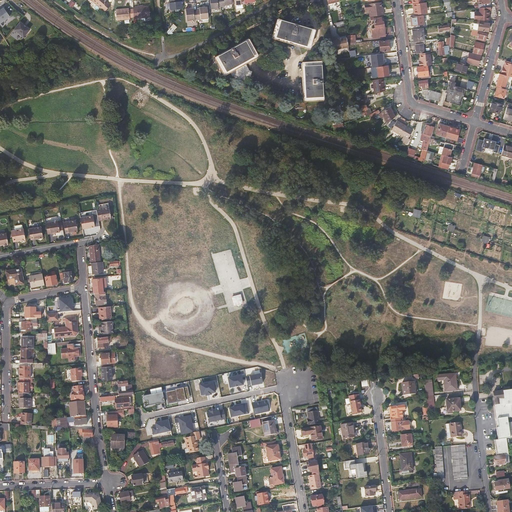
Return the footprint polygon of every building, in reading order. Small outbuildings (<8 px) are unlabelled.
[(94,0),(94,1),(107,12),(112,6),(109,3),(110,2),(107,0),(94,0)] [(181,2),(180,0),(169,0),(171,10),(183,9),(182,2),(181,2)] [(223,7),(221,0),(211,0),(212,9),(220,8),(220,7),(223,7)] [(477,0),(477,2),(481,2),(482,4),(474,5),(475,9),(479,8),(490,7),(489,0),(477,0)] [(381,3),(364,5),(365,11),(369,10),(370,17),(380,16),(384,15),(383,10),(382,11),(381,8),(381,3)] [(425,3),(414,4),(415,11),(414,11),(414,15),(426,14),(425,3)] [(0,22),(10,16),(3,7),(0,8),(0,22)] [(138,9),(139,18),(152,17),(150,7),(138,9)] [(201,9),(198,10),(199,20),(209,19),(208,7),(201,7),(201,9)] [(199,20),(198,10),(194,10),(194,8),(187,9),(189,21),(199,20)] [(118,10),(119,21),(131,19),(130,9),(118,10)] [(474,20),(489,20),(489,16),(488,16),(488,10),(479,10),(479,12),(474,12),(474,20)] [(380,16),(370,17),(370,20),(374,20),(375,28),(372,29),(373,38),(376,38),(386,37),(383,22),(382,22),(382,18),(380,18),(380,16)] [(424,24),(423,16),(411,17),(412,26),(424,24)] [(30,28),(20,20),(13,29),(23,37),(30,28)] [(312,29),(281,20),(276,37),(307,46),(312,29)] [(414,42),(416,41),(425,40),(423,28),(412,29),(414,42)] [(478,32),(477,39),(485,41),(487,34),(478,32)] [(355,37),(348,37),(348,45),(356,44),(355,37)] [(335,49),(348,47),(346,38),(342,38),(341,38),(338,39),(337,39),(337,38),(332,38),(335,49)] [(254,56),(246,40),(218,56),(226,71),(254,56)] [(390,50),(389,40),(379,41),(380,52),(390,50)] [(425,40),(416,41),(417,44),(415,45),(416,54),(424,53),(423,43),(425,43),(425,40)] [(439,51),(448,50),(447,46),(444,46),(443,42),(438,43),(439,51)] [(484,44),(476,42),(473,52),(481,54),(484,44)] [(430,53),(420,55),(420,62),(419,62),(419,66),(427,65),(431,65),(430,53)] [(480,56),(472,54),(470,63),(478,65),(480,56)] [(467,64),(457,62),(455,70),(464,73),(467,64)] [(389,74),(388,63),(377,64),(378,75),(389,74)] [(502,69),(501,74),(506,75),(506,76),(511,77),(511,64),(505,63),(504,67),(503,70),(502,69)] [(323,96),(321,65),(304,66),(306,97),(323,96)] [(428,75),(427,65),(419,66),(417,66),(418,77),(428,75)] [(505,79),(505,76),(499,74),(496,86),(497,87),(505,89),(508,80),(505,79)] [(371,80),(375,92),(386,89),(383,77),(371,80)] [(449,81),(448,85),(444,101),(460,105),(464,89),(454,86),(455,83),(449,81)] [(505,89),(497,87),(495,96),(504,98),(506,89),(505,89)] [(440,93),(427,89),(421,90),(423,95),(426,96),(426,97),(437,100),(440,93)] [(490,111),(499,114),(502,104),(492,102),(490,111)] [(366,104),(360,106),(362,116),(367,115),(371,113),(370,108),(367,109),(366,104)] [(387,123),(395,117),(390,107),(382,112),(387,123)] [(402,135),(406,127),(397,121),(392,129),(392,130),(401,135),(402,135)] [(344,127),(343,123),(332,126),(333,132),(344,135),(345,131),(340,129),(340,130),(337,129),(344,127)] [(459,130),(449,127),(439,124),(436,134),(446,137),(456,140),(459,130)] [(434,127),(427,125),(424,134),(423,134),(421,139),(422,140),(424,141),(424,140),(426,141),(429,142),(430,139),(434,127)] [(402,135),(401,135),(410,141),(412,131),(406,127),(402,135)] [(488,149),(492,150),(495,140),(487,137),(486,139),(483,138),(481,145),(489,147),(488,149)] [(427,150),(428,147),(425,146),(422,157),(420,156),(419,161),(421,162),(423,163),(425,156),(427,150)] [(511,148),(504,146),(501,155),(511,157),(511,148)] [(443,155),(449,157),(451,150),(444,148),(441,155),(443,155)] [(434,153),(427,150),(425,156),(423,163),(430,165),(434,153)] [(449,157),(443,155),(440,167),(447,169),(449,164),(451,158),(449,157)] [(482,165),(475,163),(473,173),(476,174),(476,176),(479,177),(482,165)] [(111,222),(109,211),(108,206),(96,209),(97,213),(99,223),(102,222),(102,224),(111,222)] [(420,218),(422,210),(414,208),(412,216),(420,218)] [(94,227),(92,216),(80,218),(82,227),(85,226),(85,228),(94,227)] [(77,231),(75,220),(63,223),(64,232),(67,231),(68,233),(77,231)] [(59,232),(57,221),(46,223),(47,232),(50,232),(51,233),(59,232)] [(130,226),(132,240),(149,238),(148,224),(130,226)] [(42,238),(40,227),(28,229),(30,238),(33,238),(34,239),(42,238)] [(25,240),(23,229),(11,231),(13,240),(16,240),(16,242),(25,240)] [(0,245),(8,244),(6,233),(0,234),(0,245)] [(100,260),(99,249),(99,244),(93,245),(90,246),(91,254),(91,258),(92,261),(100,260)] [(212,253),(227,312),(248,307),(232,248),(212,253)] [(103,273),(102,262),(92,263),(92,274),(103,273)] [(21,268),(6,271),(8,279),(15,278),(16,285),(24,283),(21,268)] [(53,276),(45,277),(47,286),(57,284),(55,271),(52,272),(53,276)] [(73,281),(71,271),(60,274),(61,281),(64,280),(65,283),(73,281)] [(45,285),(43,274),(30,277),(32,287),(45,285)] [(104,292),(104,287),(102,287),(101,278),(92,279),(93,289),(94,289),(94,293),(95,293),(103,292),(104,292)] [(104,303),(103,292),(95,293),(96,304),(104,303)] [(72,297),(59,299),(60,312),(73,310),(72,297)] [(36,318),(35,306),(31,306),(31,308),(25,308),(25,319),(36,318)] [(104,308),(95,308),(96,318),(105,317),(104,308)] [(36,326),(36,318),(25,319),(23,319),(20,319),(19,322),(22,322),(22,330),(26,330),(26,332),(31,332),(31,326),(36,326)] [(72,321),(69,322),(71,336),(76,336),(75,331),(78,331),(77,320),(71,320),(72,321)] [(101,320),(101,326),(99,326),(99,333),(113,332),(112,320),(101,320)] [(47,344),(47,334),(38,334),(38,341),(44,341),(44,349),(47,349),(47,344)] [(108,346),(108,336),(98,337),(98,347),(108,346)] [(34,349),(34,337),(21,337),(21,349),(31,349),(34,349)] [(56,354),(55,343),(47,344),(47,349),(48,355),(56,354)] [(68,349),(61,349),(62,358),(68,358),(69,361),(75,361),(75,357),(80,356),(79,347),(80,347),(80,344),(68,345),(68,349)] [(31,349),(21,349),(22,360),(31,360),(31,349)] [(111,366),(109,352),(100,353),(102,367),(111,366)] [(194,355),(193,363),(217,367),(219,359),(194,355)] [(30,378),(30,364),(19,364),(19,378),(29,378),(30,378)] [(112,380),(111,366),(102,367),(103,380),(112,380)] [(81,370),(73,370),(74,378),(82,377),(81,370)] [(264,372),(250,374),(252,385),(266,383),(264,372)] [(437,375),(438,381),(444,380),(445,391),(457,390),(456,374),(437,375)] [(242,376),(228,378),(230,389),(244,387),(242,376)] [(29,394),(29,378),(19,378),(18,378),(18,394),(27,394),(29,394)] [(133,394),(132,387),(130,387),(130,385),(128,385),(128,381),(118,382),(119,387),(122,387),(123,395),(133,394)] [(414,382),(403,383),(404,395),(415,394),(414,382)] [(434,396),(432,383),(424,383),(426,397),(434,396)] [(213,384),(199,386),(200,397),(215,395),(213,384)] [(83,391),(82,386),(73,387),(74,395),(70,396),(71,401),(86,399),(85,390),(83,391)] [(188,388),(165,392),(167,403),(190,399),(188,388)] [(508,455),(506,439),(511,438),(511,421),(509,422),(509,418),(511,417),(511,389),(501,391),(492,392),(494,405),(495,405),(498,428),(497,428),(498,440),(495,440),(497,456),(494,456),(494,457),(504,456),(508,455)] [(163,393),(142,396),(144,407),(165,404),(163,393)] [(30,409),(31,399),(27,399),(27,394),(18,394),(18,405),(19,405),(19,409),(30,409)] [(361,410),(358,395),(349,396),(351,406),(349,407),(350,414),(363,412),(363,410),(361,410)] [(435,411),(434,396),(426,397),(426,398),(427,415),(428,421),(435,420),(434,411),(435,411)] [(129,398),(119,398),(120,409),(129,408),(129,398)] [(269,399),(255,401),(257,412),(271,410),(269,399)] [(459,399),(447,400),(448,412),(460,411),(459,399)] [(85,416),(83,401),(69,403),(71,417),(85,416)] [(246,404),(229,407),(231,418),(248,415),(246,404)] [(402,418),(401,410),(405,410),(405,406),(389,408),(391,419),(400,418),(402,418)] [(220,408),(206,410),(207,421),(221,419),(220,408)] [(118,427),(117,414),(121,414),(121,411),(107,412),(108,428),(118,427)] [(318,412),(307,413),(308,425),(319,423),(318,412)] [(30,425),(31,414),(22,413),(21,425),(25,425),(30,425)] [(193,413),(173,417),(176,431),(199,428),(198,421),(194,422),(193,413)] [(87,424),(86,416),(85,416),(71,417),(51,419),(52,427),(55,427),(68,428),(67,423),(75,422),(75,425),(87,424)] [(276,434),(274,421),(272,421),(271,417),(250,421),(252,429),(260,428),(260,426),(263,425),(265,436),(276,434)] [(165,418),(148,421),(150,432),(167,429),(165,418)] [(406,430),(405,421),(400,422),(400,418),(391,419),(392,431),(406,430)] [(461,422),(450,423),(451,438),(461,437),(460,427),(461,427),(461,422)] [(352,423),(341,425),(343,439),(354,437),(352,423)] [(320,427),(302,430),(303,435),(311,434),(312,440),(322,438),(320,427)] [(90,447),(89,437),(92,437),(92,430),(82,429),(83,435),(83,448),(90,447)] [(199,451),(197,440),(200,440),(199,431),(191,433),(192,437),(185,438),(186,449),(189,448),(189,452),(199,451)] [(124,435),(112,434),(111,448),(124,448),(124,435)] [(412,445),(411,434),(401,435),(402,446),(412,445)] [(161,454),(159,443),(150,445),(152,456),(161,454)] [(367,443),(357,444),(358,455),(369,454),(367,443)] [(313,457),(310,444),(305,445),(305,450),(303,450),(305,457),(307,457),(308,458),(313,457)] [(467,478),(465,445),(452,446),(454,479),(467,478)] [(239,467),(237,456),(242,455),(240,446),(232,448),(233,453),(228,454),(231,473),(236,472),(238,482),(233,483),(235,492),(243,491),(242,485),(247,484),(244,467),(239,467)] [(444,480),(442,447),(435,447),(438,481),(444,480)] [(50,449),(44,450),(45,465),(54,465),(54,464),(56,464),(56,460),(54,460),(54,452),(50,452),(50,449)] [(66,449),(58,449),(58,459),(69,459),(68,453),(66,453),(66,449)] [(277,449),(265,451),(265,455),(263,455),(264,463),(279,461),(277,449)] [(149,462),(142,450),(133,456),(140,467),(149,462)] [(413,469),(411,453),(400,454),(401,471),(409,470),(413,469)] [(505,464),(504,456),(494,457),(496,465),(505,464)] [(210,478),(208,458),(195,459),(196,466),(192,467),(192,473),(197,473),(198,479),(210,478)] [(374,468),(372,458),(366,459),(366,465),(362,465),(363,470),(374,468)] [(39,459),(29,460),(29,471),(39,470),(39,459)] [(318,471),(316,463),(317,463),(317,460),(307,462),(308,464),(307,464),(308,470),(310,469),(311,472),(318,471)] [(24,462),(14,462),(14,473),(24,473),(24,462)] [(84,474),(84,465),(73,465),(73,468),(70,468),(70,474),(84,474)] [(281,467),(271,469),(272,478),(269,479),(270,485),(274,484),(274,485),(284,484),(281,467)] [(168,474),(169,482),(183,480),(182,471),(168,474)] [(141,474),(132,475),(134,486),(143,484),(141,474)] [(319,474),(309,476),(311,489),(321,488),(319,474)] [(497,482),(494,483),(496,494),(506,493),(506,490),(509,489),(508,479),(504,480),(504,477),(497,478),(497,482)] [(375,486),(365,487),(366,496),(374,495),(373,492),(375,491),(375,486)] [(185,493),(184,487),(167,490),(168,494),(169,499),(170,506),(171,511),(174,510),(174,506),(176,506),(174,494),(185,493)] [(204,487),(190,489),(192,498),(205,496),(204,487)] [(421,497),(421,489),(410,490),(411,498),(421,497)] [(40,497),(40,490),(36,490),(36,498),(40,498),(40,507),(49,507),(49,511),(51,511),(51,505),(50,505),(49,497),(40,497)] [(132,490),(119,493),(121,503),(130,501),(130,499),(134,498),(132,490)] [(411,498),(410,490),(398,492),(399,500),(411,498)] [(470,509),(469,495),(467,495),(467,491),(458,492),(459,510),(470,509)] [(267,493),(257,494),(259,505),(268,503),(267,493)] [(323,504),(321,494),(311,496),(313,506),(318,505),(318,507),(321,506),(321,504),(323,504)] [(170,506),(169,499),(165,499),(164,496),(155,498),(156,502),(158,502),(160,509),(170,506)] [(252,511),(252,510),(250,502),(245,503),(244,496),(235,498),(237,508),(242,507),(243,511),(242,511),(252,511)] [(79,501),(75,498),(70,505),(75,508),(79,501)]
